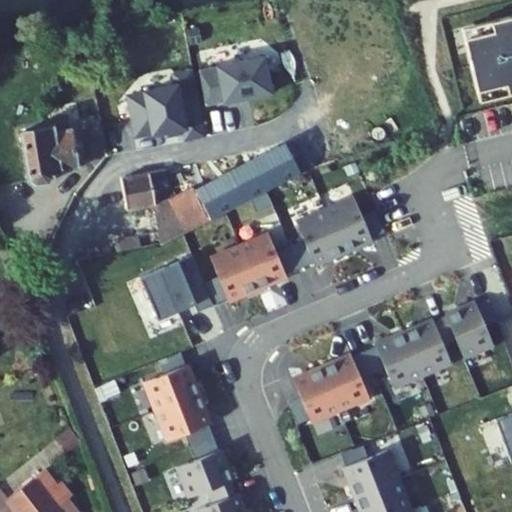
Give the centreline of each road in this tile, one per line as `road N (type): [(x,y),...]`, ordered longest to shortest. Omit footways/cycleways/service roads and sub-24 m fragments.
road 1 (residential): [(294,511),(247,390),(249,361),(273,333),(427,268),(438,243),(414,182)]
road 2 (residential): [(125,511),(0,177)]
